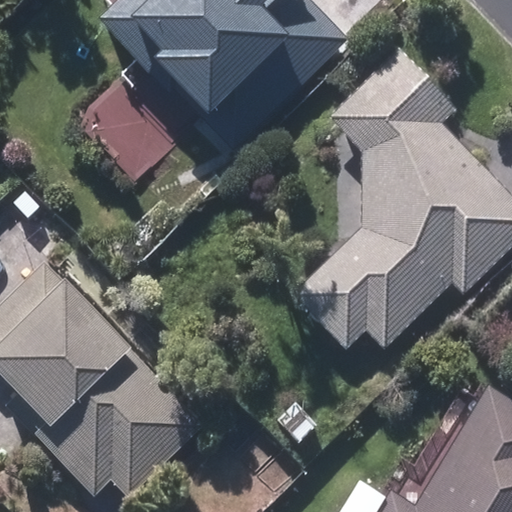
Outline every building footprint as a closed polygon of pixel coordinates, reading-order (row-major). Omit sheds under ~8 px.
[(174,92),(233,154),(348,43),(305,0),(118,0),(94,23),(168,98),(174,92)] [(290,298),(344,353),(365,332),(382,352),(451,285),(463,298),(511,250),(511,199),(439,126),(455,110),(398,52),(329,120),(361,153),(360,232),(290,298)] [(9,229),(34,262),(64,237),(39,205),(9,229)] [(109,482),(129,503),(202,432),(41,266),(0,305),(0,379),(16,396),(7,406),(94,496),(109,482)] [(376,511),(511,511),(511,403),(486,388),(410,511),(387,495),(376,511)] [(274,424),(298,449),(318,429),(293,405),(274,424)]
